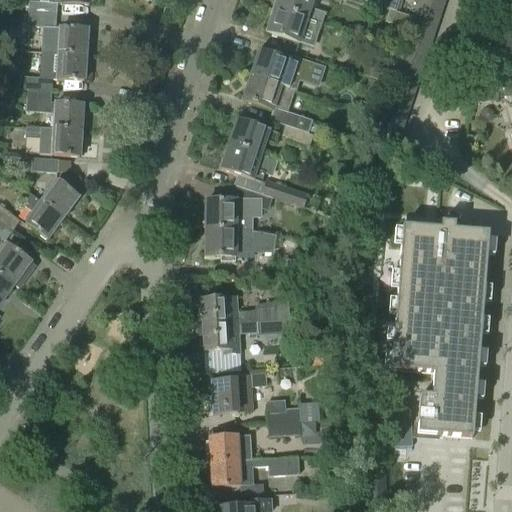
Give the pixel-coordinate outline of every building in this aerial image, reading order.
[(28,5),(27,15),(55,17),(56,7),(59,7),(60,6),(87,7),(87,4),(92,2),(91,0),(46,0),(47,6),(28,5)] [(275,0),(272,10),(306,21),(319,26),(323,15),(309,10),(312,0),(275,0)] [(398,0),(359,0),(359,1),(395,13),(399,0),(398,0)] [(420,0),(420,3),(442,10),(445,0),(420,0)] [(509,0),(484,1),(485,13),(510,13),(509,0)] [(420,3),(416,14),(438,21),(442,10),(420,3)] [(272,10),(264,35),(297,46),(306,21),(272,10)] [(390,12),(386,25),(409,32),(413,19),(390,12)] [(416,14),(412,26),(434,33),(438,21),(416,14)] [(22,18),(21,30),(54,32),(55,17),(27,15),(27,19),(22,18)] [(506,22),(481,23),(482,36),(507,35),(506,22)] [(412,26),(408,37),(430,45),(434,33),(412,26)] [(48,35),(47,55),(84,57),(86,31),(58,29),(58,35),(49,35),(48,35)] [(408,37),(404,50),(426,57),(430,45),(408,37)] [(404,50),(400,61),(422,69),(426,57),(404,50)] [(258,53),(249,78),(293,93),(297,82),(283,77),(286,67),(311,75),(315,63),(290,55),(287,63),(258,53)] [(23,78),(22,91),(26,91),(50,93),(51,83),(51,81),(82,83),(84,57),(47,55),(41,54),(39,79),(23,78)] [(370,55),(363,78),(390,87),(398,64),(370,55)] [(400,61),(396,73),(418,80),(422,69),(400,61)] [(396,73),(392,85),(414,92),(418,80),(396,73)] [(249,78),(241,103),(271,113),(268,122),(284,128),(304,134),(308,122),(285,114),(293,93),(249,78)] [(392,85),(388,96),(410,103),(414,92),(392,85)] [(26,91),(25,114),(53,115),(52,131),(79,133),(81,107),(50,105),(50,93),(26,91)] [(495,91),(470,92),(470,104),(495,103),(495,91)] [(388,96),(384,107),(407,115),(410,103),(388,96)] [(384,107),(380,119),(403,127),(407,115),(384,107)] [(480,117),(481,122),(485,125),(490,123),(493,119),(492,114),(488,111),(482,112),(480,117)] [(380,119),(376,131),(398,139),(403,127),(380,119)] [(235,122),(227,147),(259,157),(264,144),(273,147),(276,136),(235,122)] [(24,128),(24,139),(40,139),(41,129),(24,128)] [(284,128),(280,140),(307,149),(311,137),(304,134),(284,128)] [(52,131),(50,157),(77,159),(79,133),(52,131)] [(376,131),(372,143),(394,151),(398,139),(376,131)] [(372,143),(368,155),(390,162),(394,151),(372,143)] [(236,178),(233,186),(261,196),(264,185),(262,185),(265,176),(270,178),(275,163),(259,157),(227,147),(218,172),(236,178)] [(43,174),(56,175),(57,162),(44,161),(30,161),(30,173),(43,174)] [(55,183),(39,204),(62,221),(77,200),(55,183)] [(264,185),(261,196),(302,210),(306,197),(265,183),(264,185)] [(265,213),(270,199),(261,196),(233,186),(228,204),(203,203),(202,204),(203,204),(203,231),(233,231),(248,234),(249,219),(259,219),(259,210),(265,213)] [(30,197),(22,208),(31,215),(24,225),(47,242),(62,221),(39,204),(30,197)] [(0,208),(0,223),(12,232),(19,222),(0,208)] [(12,232),(0,223),(0,239),(4,243),(12,232)] [(202,258),(202,259),(217,260),(218,265),(231,265),(231,257),(269,258),(273,238),(248,234),(233,231),(203,231),(203,258),(202,258)] [(430,250),(394,247),(383,386),(423,389),(421,411),(411,411),(408,447),(461,451),(476,253),(443,250),(443,245),(430,244),(430,250)] [(0,255),(0,277),(13,288),(18,291),(26,280),(21,277),(30,264),(7,246),(0,255)] [(306,260),(283,262),(284,276),(307,275),(306,260)] [(0,305),(13,288),(0,277),(0,305)] [(213,299),(198,300),(200,328),(254,325),(277,324),(276,308),(253,309),(253,314),(234,315),(234,300),(213,302),(213,299)] [(254,325),(200,328),(201,355),(202,355),(221,353),(221,357),(237,356),(236,337),(255,336),(254,325)] [(344,349),(304,351),(305,369),(345,367),(344,349)] [(210,400),(204,400),(205,418),(211,417),(211,418),(250,416),(249,391),(264,390),(263,378),(232,380),(233,384),(209,385),(210,400)] [(319,422),(318,405),(266,408),(267,425),(319,422)] [(319,423),(319,422),(267,425),(267,440),(300,438),(300,433),(309,432),(308,424),(319,423)] [(248,437),(207,440),(208,465),(250,462),(248,437)] [(250,462),(208,465),(210,490),(251,487),(250,462)] [(261,464),(262,490),(299,488),(299,463),(261,464)] [(384,490),(383,474),(365,475),(366,491),(384,490)] [(385,511),(384,490),(366,491),(367,511),(385,511)] [(242,509),(212,511),(211,511),(269,511),(269,503),(242,504),(242,509)]
